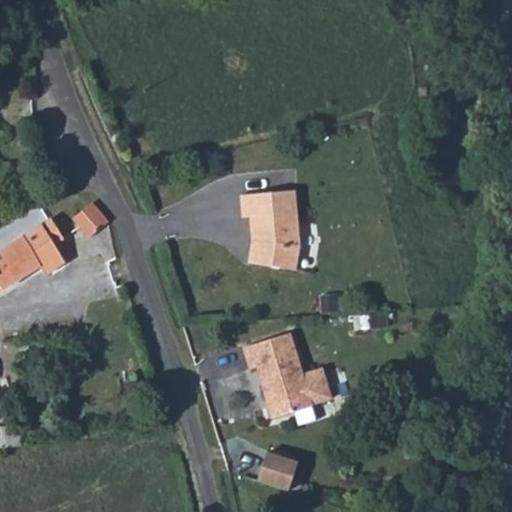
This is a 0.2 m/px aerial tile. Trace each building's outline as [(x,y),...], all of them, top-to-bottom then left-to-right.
[(304,205),(252,207),(253,228),(260,228),(262,261),(260,261),(258,274),(303,281),(307,249),(304,205)] [(27,214),(0,231),(0,249),(35,226),(27,214)] [(121,241),(103,223),(84,240),(92,249),(100,257),(121,241)] [(61,232),(0,268),(0,304),(41,279),(47,286),(68,272),(58,258),(72,250),(61,232)] [(100,257),(92,249),(78,263),(96,282),(110,268),(100,257)] [(296,343),(249,356),(255,378),(261,376),(276,428),(317,415),(308,383),(296,343)] [(308,383),(317,415),(337,408),(328,378),(308,383)] [(295,490),(303,459),(270,451),(262,482),(295,490)]
